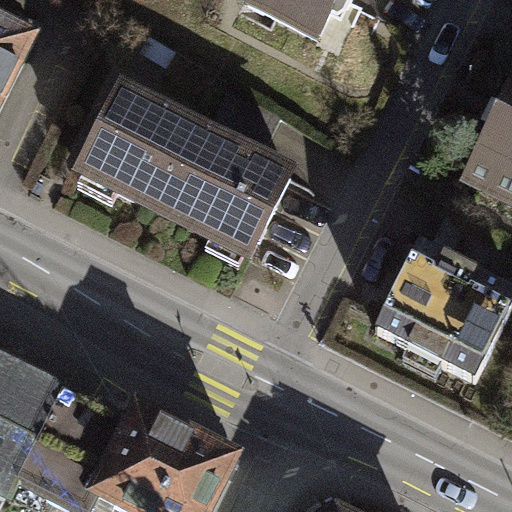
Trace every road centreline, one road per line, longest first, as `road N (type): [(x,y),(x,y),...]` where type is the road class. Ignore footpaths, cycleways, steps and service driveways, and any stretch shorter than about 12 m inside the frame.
road 1 (residential): [(459,0),(265,391)]
road 2 (tertiary): [(0,254),(265,391)]
road 3 (tertiary): [(310,413),(505,511)]
